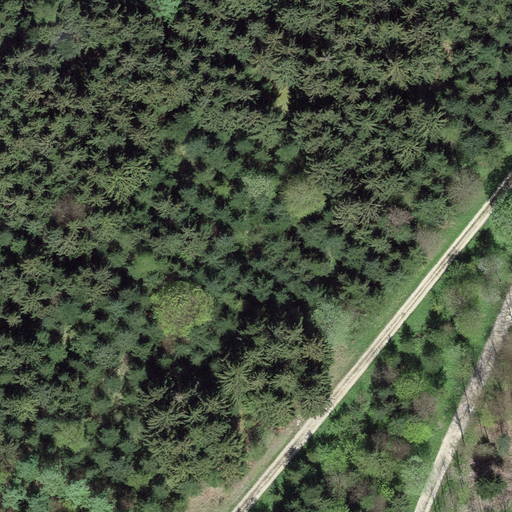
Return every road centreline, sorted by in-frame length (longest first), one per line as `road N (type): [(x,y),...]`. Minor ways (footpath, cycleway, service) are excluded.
road 1 (track): [(511,185),(237,511)]
road 2 (track): [(511,297),(420,511)]
